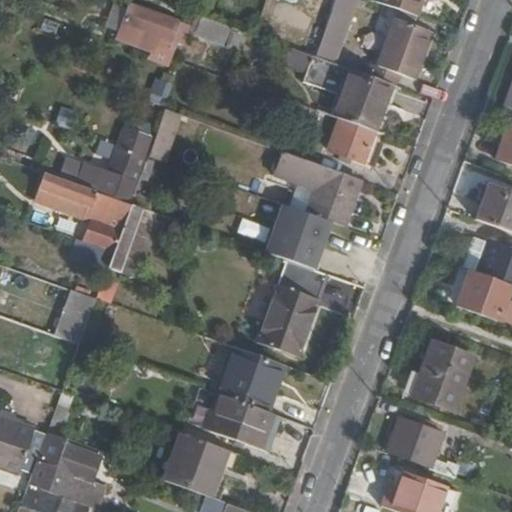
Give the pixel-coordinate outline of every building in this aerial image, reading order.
[(339,0),(335,11),(353,18),(359,0),(339,0)] [(414,0),(416,0),(411,12),(440,22),(447,0),(414,0)] [(195,27),(136,5),(129,24),(149,32),(143,47),(159,53),(165,37),(188,46),(195,27)] [(241,30),(203,17),(197,34),(235,48),(241,30)] [(419,81),(437,32),(401,19),(391,46),(398,48),(390,70),(419,81)] [(283,63),(305,71),(310,56),(289,48),(283,63)] [(307,79),(321,84),(328,65),(314,60),(307,79)] [(393,83),(355,70),(338,118),(346,120),(379,132),(387,112),(383,111),(393,83)] [(169,110),(160,136),(174,141),(184,115),(169,110)] [(379,132),(346,120),(333,156),(367,168),(379,132)] [(65,208),(57,230),(119,250),(114,264),(125,268),(147,216),(152,218),(155,210),(152,209),(156,199),(140,193),(153,157),(167,162),(174,141),(160,136),(132,127),(117,172),(74,158),(67,179),(49,173),(44,189),(116,214),(112,225),(65,208)] [(511,133),(503,160),(511,163),(511,133)] [(364,178),(293,153),(284,177),(308,185),(300,209),(332,220),(351,227),(362,196),(358,195),(364,178)] [(511,190),(494,184),(482,219),(511,229),(511,190)] [(315,267),(332,220),(300,209),(284,204),(267,250),(292,259),(315,267)] [(511,245),(499,241),(487,275),(511,283),(511,245)] [(315,267),(292,259),(264,341),(303,355),(332,274),(315,267)] [(511,283),(487,275),(463,266),(455,292),(466,295),(462,305),(505,320),(507,315),(511,316),(511,283)] [(69,292),(55,332),(77,339),(90,299),(69,292)] [(436,344),(418,394),(459,408),(477,358),(436,344)] [(232,347),(216,393),(269,411),(285,366),(232,347)] [(62,392),(47,434),(57,438),(73,395),(62,392)] [(267,433),(274,413),(269,411),(216,393),(209,412),(213,413),(207,430),(257,448),(264,431),(267,433)] [(0,412),(0,466),(20,472),(34,428),(16,422),(17,417),(0,412)] [(408,414),(396,451),(438,466),(439,464),(464,473),(469,460),(456,455),(455,458),(442,454),(450,430),(408,414)] [(261,449),(267,433),(264,431),(257,448),(261,449)] [(227,476),(235,454),(180,434),(163,481),(209,497),(217,473),(227,476)] [(28,485),(86,506),(102,459),(45,437),(28,485)] [(411,471),(399,508),(409,511),(445,511),(454,487),(411,471)] [(209,497),(219,501),(227,476),(217,473),(209,497)] [(28,485),(18,511),(33,511),(34,511),(36,511),(83,511),(86,506),(28,485)] [(249,511),(225,503),(221,511),(249,511)]
